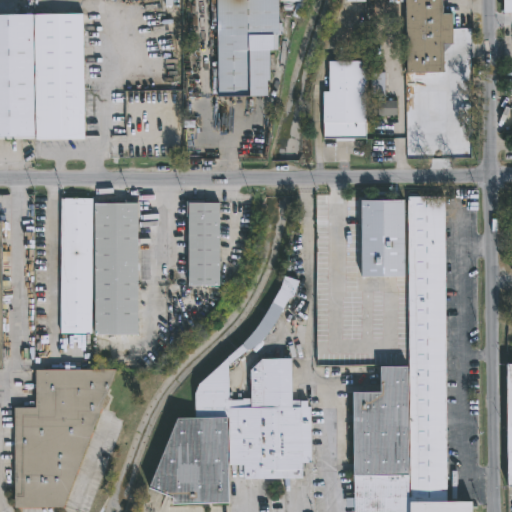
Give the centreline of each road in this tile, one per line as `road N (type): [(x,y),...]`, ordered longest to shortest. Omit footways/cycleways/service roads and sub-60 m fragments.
road 1 (residential): [(0,178),(492,176)]
road 2 (residential): [(496,511),(492,176)]
road 3 (residential): [(492,176),(490,0)]
